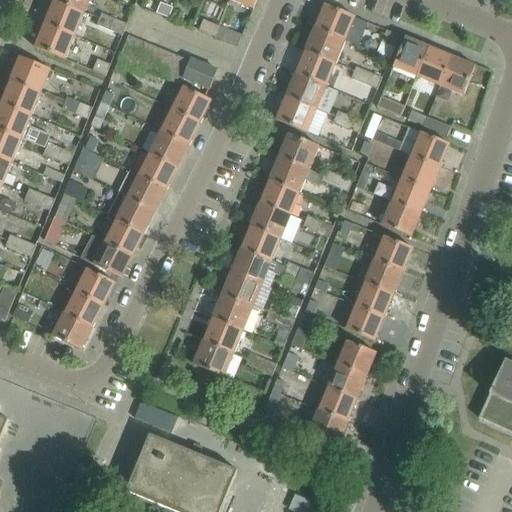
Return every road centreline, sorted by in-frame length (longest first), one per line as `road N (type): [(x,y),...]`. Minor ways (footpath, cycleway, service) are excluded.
road 1 (residential): [(0,352),(70,381),(93,380),(108,365),(279,0)]
road 2 (residential): [(371,511),(502,121)]
